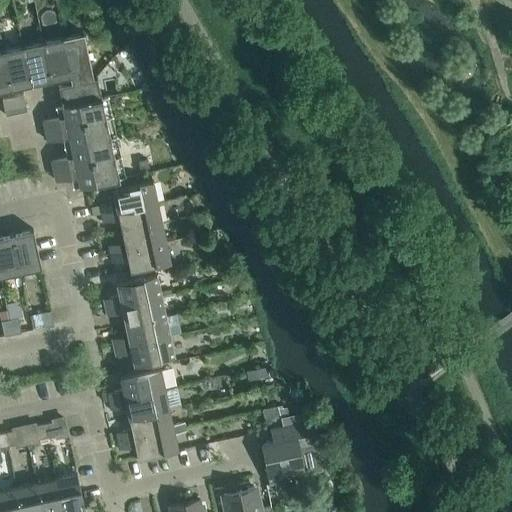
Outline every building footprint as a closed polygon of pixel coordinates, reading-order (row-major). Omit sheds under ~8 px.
[(92,78),(92,77),(82,33),(61,38),(69,77),(76,75),(77,81),(92,78)] [(41,42),(49,81),(69,77),(61,38),(41,42)] [(49,81),(41,42),(21,46),(29,85),(49,81)] [(29,85),(21,46),(0,50),(9,90),(29,85)] [(0,91),(9,90),(0,50),(0,91)] [(92,78),(77,81),(57,85),(60,99),(99,91),(96,76),(92,77),(92,78)] [(63,114),(102,106),(99,91),(60,99),(63,114)] [(10,96),(14,113),(25,111),(21,94),(10,96)] [(14,113),(10,96),(1,98),(4,115),(14,113)] [(45,133),(106,120),(102,106),(63,114),(63,116),(42,120),(45,133)] [(69,143),(109,135),(106,120),(45,133),(47,141),(68,136),(69,143)] [(51,163),(112,149),(109,135),(69,143),(72,155),(50,160),(51,163)] [(54,177),(115,164),(112,149),(51,163),(54,177)] [(115,164),(54,177),(55,180),(76,176),(79,187),(118,179),(115,164)] [(101,213),(101,215),(156,203),(152,182),(112,191),(116,209),(111,210),(109,202),(99,205),(101,213)] [(103,221),(118,218),(121,232),(161,223),(156,203),(101,215),(103,221)] [(99,205),(90,207),(92,215),(101,213),(99,205)] [(121,232),(125,252),(165,243),(161,223),(121,232)] [(0,276),(40,268),(31,228),(0,234),(0,276)] [(112,261),(122,259),(118,242),(108,244),(112,261)] [(165,243),(125,252),(129,271),(169,262),(165,243)] [(116,284),(118,295),(103,298),(106,309),(161,297),(156,275),(116,284)] [(122,311),(122,312),(125,324),(165,316),(161,297),(106,309),(107,315),(122,311)] [(41,311),(44,326),(53,324),(50,310),(41,311)] [(22,331),(19,316),(17,317),(9,318),(13,333),(20,331),(22,331)] [(125,324),(129,345),(169,336),(165,316),(125,324)] [(0,320),(3,335),(13,333),(9,318),(0,320)] [(115,355),(126,352),(122,336),(112,338),(115,355)] [(169,336),(129,345),(133,364),(173,355),(169,336)] [(119,376),(122,389),(107,392),(109,400),(109,402),(176,387),(176,386),(164,388),(163,386),(172,384),(174,380),(172,369),(168,366),(159,368),(119,376)] [(265,366),(246,371),(248,380),(267,375),(265,366)] [(125,406),(128,419),(168,410),(168,409),(180,406),(176,387),(109,402),(110,409),(125,406)] [(281,404),(277,406),(280,416),(288,414),(285,406),(281,407),(281,404)] [(128,419),(130,429),(115,432),(118,441),(184,427),(183,422),(171,425),(168,410),(128,419)] [(0,446),(67,433),(64,418),(0,432),(0,446)] [(280,426),(283,439),(257,445),(266,485),(270,484),(272,492),(291,488),(290,480),(304,476),(298,448),(316,444),(311,420),(280,426)] [(134,445),(134,446),(136,458),(177,449),(173,432),(185,429),(184,427),(118,441),(119,448),(134,445)] [(55,478),(62,511),(84,511),(76,474),(55,478)] [(35,483),(41,511),(62,511),(55,478),(35,483)] [(15,487),(20,511),(41,511),(35,483),(15,487)] [(0,490),(0,511),(20,511),(15,487),(0,490)] [(271,511),(270,505),(259,508),(254,487),(222,494),(226,511),(271,511)] [(202,511),(199,499),(168,506),(169,511),(202,511)]
